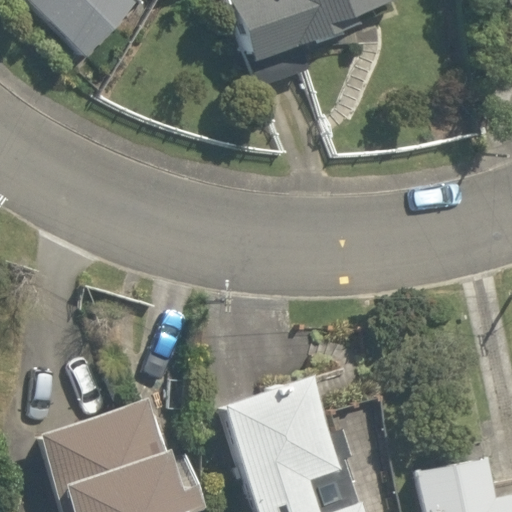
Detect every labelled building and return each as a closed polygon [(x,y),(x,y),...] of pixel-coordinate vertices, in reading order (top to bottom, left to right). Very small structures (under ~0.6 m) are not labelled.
[(135,15),(121,0),(22,0),(22,1),(83,65),(135,15)] [(219,0),(249,86),(303,68),(294,43),(349,24),(345,13),(382,0),(219,0)] [(354,511),(351,500),(344,502),(299,373),(208,404),(245,511),(354,511)] [(192,511),(187,488),(174,492),(143,402),(30,440),(53,511),(192,511)] [(511,511),(511,474),(475,482),(470,457),(404,471),(412,511),(511,511)]
